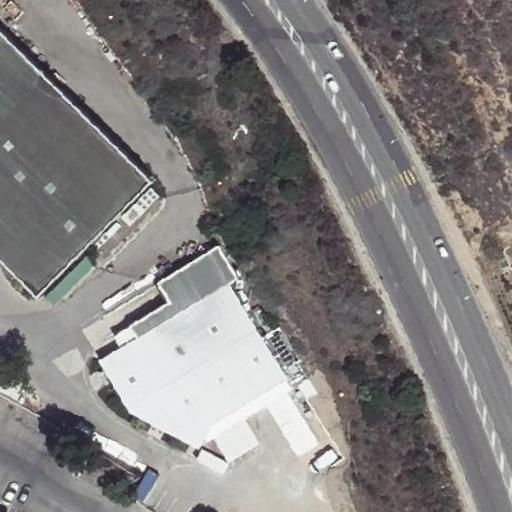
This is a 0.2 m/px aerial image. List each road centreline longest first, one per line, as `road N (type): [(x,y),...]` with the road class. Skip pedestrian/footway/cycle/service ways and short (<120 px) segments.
road 1 (primary): [(236,0),(315,112),(365,209),(445,377),(497,511)]
road 2 (primary): [(511,432),(443,265),(355,95),(293,0)]
